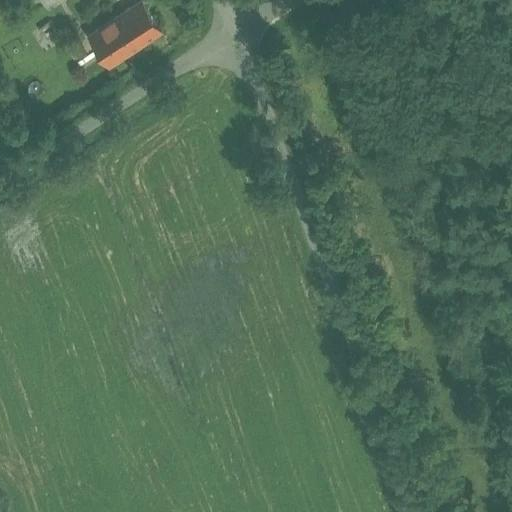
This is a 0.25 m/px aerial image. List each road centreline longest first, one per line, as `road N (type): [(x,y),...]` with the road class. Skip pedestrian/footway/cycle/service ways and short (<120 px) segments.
road 1 (unclassified): [(416,511),(232,11)]
road 2 (unclassified): [(232,11),(0,165)]
